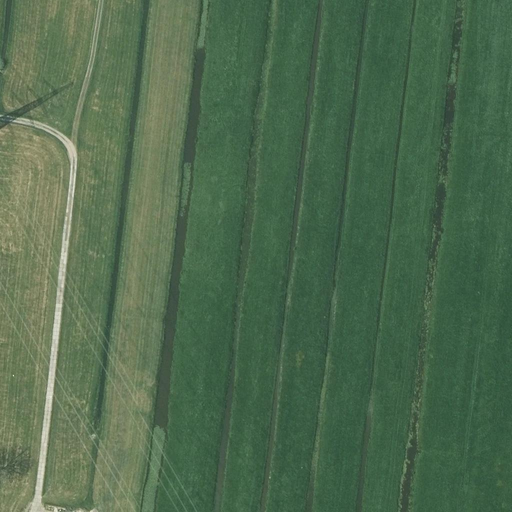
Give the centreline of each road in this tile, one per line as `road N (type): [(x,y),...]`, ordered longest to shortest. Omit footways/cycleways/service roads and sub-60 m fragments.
road 1 (track): [(38,471),(71,145)]
road 2 (track): [(71,145),(99,0)]
